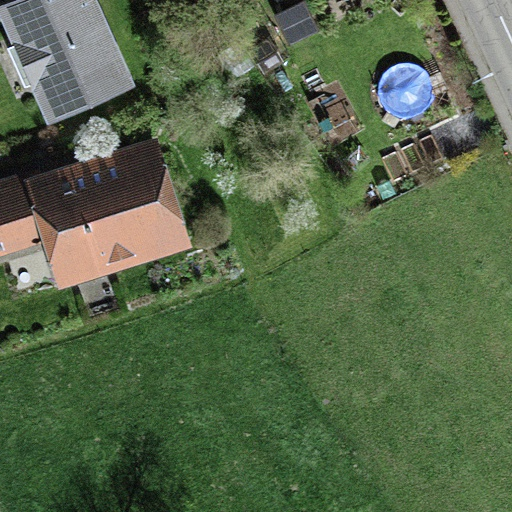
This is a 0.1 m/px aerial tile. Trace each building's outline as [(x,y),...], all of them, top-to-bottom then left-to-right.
[(135,78),(100,0),(0,0),(0,8),(48,116),(135,78)] [(407,37),(418,31),(411,14),(399,20),(407,37)] [(0,82),(5,93),(26,83),(9,43),(0,47),(0,82)] [(264,73),(280,60),(267,44),(251,56),(264,73)] [(193,243),(157,132),(39,170),(37,163),(0,175),(0,252),(6,250),(10,263),(46,251),(58,287),(193,243)] [(382,198),(396,191),(389,179),(375,186),(382,198)]
